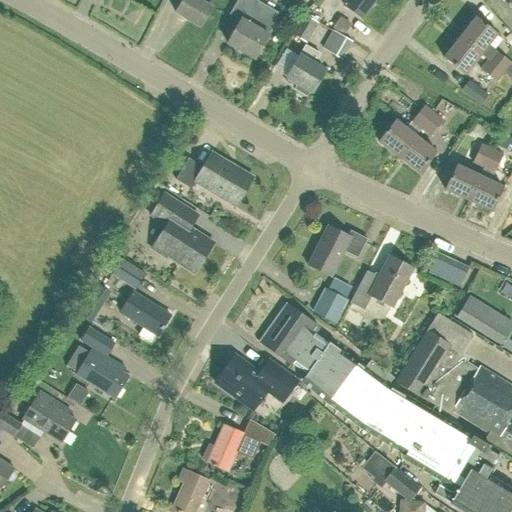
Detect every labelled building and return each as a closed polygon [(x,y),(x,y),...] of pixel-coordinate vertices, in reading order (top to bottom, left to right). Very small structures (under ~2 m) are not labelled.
[(182,0),(175,13),(200,28),(212,8),(210,7),(213,0),(182,0)] [(227,44),(255,60),(281,15),(254,0),(237,0),(229,15),(239,21),(227,44)] [(346,0),(343,6),(362,20),(376,0),(346,0)] [(306,43),(318,23),(304,15),(292,35),(306,43)] [(460,37),(481,53),(498,33),(477,16),(460,37)] [(481,53),(460,37),(444,58),(465,74),(481,53)] [(343,38),(332,56),(354,69),(365,50),(343,38)] [(287,77),(298,83),(295,88),(307,96),(311,90),(312,91),(325,69),(315,63),(320,53),(306,45),(287,77)] [(487,60),(504,73),(511,64),(495,51),(487,60)] [(504,73),(487,60),(480,69),(497,83),(504,73)] [(469,81),(461,91),(479,106),(487,96),(469,81)] [(420,130),(434,113),(424,106),(406,129),(394,120),(378,141),(398,158),(415,137),(420,130)] [(443,121),(434,113),(420,130),(430,138),(443,121)] [(436,153),(415,137),(398,158),(419,174),(436,153)] [(480,177),(468,201),(492,213),(503,188),(490,182),(503,155),(508,144),(498,139),(493,151),(484,169),(480,177)] [(481,144),(471,163),(484,169),(493,151),(481,144)] [(235,206),(252,178),(212,154),(203,168),(188,159),(176,180),(192,190),(196,183),(235,206)] [(443,190),(468,201),(480,177),(455,165),(443,190)] [(170,259),(197,276),(216,245),(192,230),(199,217),(165,196),(152,218),(168,228),(153,251),(169,261),(170,259)] [(328,226),(307,265),(331,277),(344,252),(357,259),(367,239),(350,231),(347,236),(328,226)] [(438,253),(428,273),(459,288),(469,268),(438,253)] [(390,256),(369,294),(391,307),(413,269),(390,256)] [(146,274),(121,258),(111,274),(135,290),(146,274)] [(324,288),(311,313),(334,325),(347,300),(324,288)] [(120,312),(146,328),(142,335),(152,341),(156,335),(158,336),(171,315),(133,291),(120,312)] [(500,345),(511,326),(511,322),(469,296),(455,318),(500,345)] [(398,392),(388,384),(393,378),(371,361),(365,368),(358,363),(361,360),(328,336),(324,341),(314,334),(319,328),(287,306),(277,320),(275,318),(269,327),(271,329),(261,343),(296,368),(296,367),(310,377),(308,380),(325,392),(321,398),(332,406),(337,400),(370,423),(414,450),(411,456),(424,464),(421,469),(441,481),(434,494),(439,497),(464,511),(506,511),(511,503),(511,490),(484,474),(497,451),(398,392)] [(511,386),(479,366),(477,369),(459,358),(473,336),(437,314),(395,382),(450,416),(453,411),(499,440),(505,431),(511,435),(511,386)] [(91,348),(74,375),(115,401),(130,377),(104,361),(115,344),(88,327),(80,341),(91,348)] [(254,411),(268,391),(283,402),(299,381),(268,361),(267,362),(272,365),(263,377),(234,356),(215,384),(254,411)] [(71,410),(40,391),(23,418),(24,419),(21,424),(0,410),(0,428),(33,449),(44,431),(62,442),(76,419),(68,415),(71,410)] [(0,401),(0,407),(9,414),(16,403),(4,395),(0,401)] [(207,462),(227,471),(236,452),(252,459),(259,443),(269,447),(274,435),(249,420),(243,434),(223,425),(214,447),(209,445),(203,458),(208,461),(207,462)] [(0,490),(7,479),(10,481),(14,481),(16,477),(16,473),(13,471),(14,469),(0,458),(0,442),(0,490)] [(395,468),(386,480),(409,498),(418,486),(395,468)] [(184,482),(172,508),(180,511),(194,511),(209,480),(183,469),(178,479),(184,482)]
